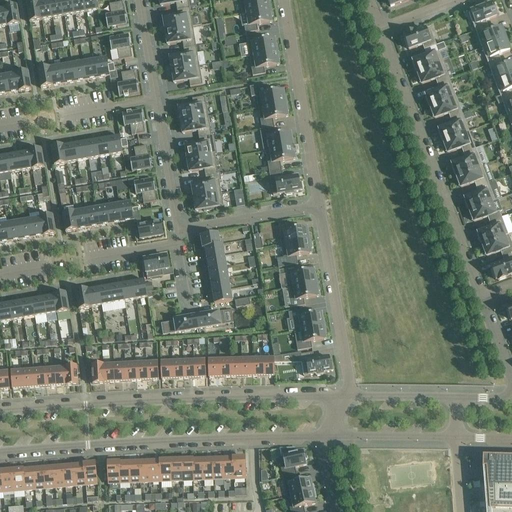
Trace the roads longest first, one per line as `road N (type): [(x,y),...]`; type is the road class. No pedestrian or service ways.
road 1 (unclassified): [(346,395),(0,410)]
road 2 (unclassified): [(0,451),(322,438)]
road 3 (residential): [(480,299),(379,29)]
road 4 (residential): [(319,206),(283,0)]
road 5 (residential): [(346,395),(319,206)]
road 6 (residential): [(319,206),(181,228)]
road 7 (unclassified): [(322,438),(456,437)]
road 8 (residential): [(155,100),(181,228)]
